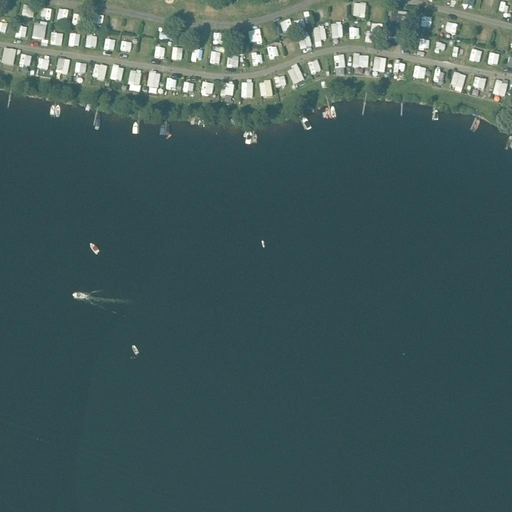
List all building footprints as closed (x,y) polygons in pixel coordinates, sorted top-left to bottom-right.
[(360,5),(360,0),(354,0),(354,18),(366,18),(367,5),(360,5)] [(464,0),(462,10),(472,12),(475,0),(464,0)] [(481,0),(481,7),(492,8),(492,0),(481,0)] [(503,11),(501,17),(508,19),(511,3),(511,0),(501,0),(498,10),(503,11)] [(193,14),(210,15),(211,5),(193,5),(193,14)] [(374,5),(374,15),(385,16),(385,5),(374,5)] [(34,18),(34,7),(22,6),(22,18),(34,18)] [(301,27),(311,26),(309,15),(299,17),(301,27)] [(413,17),(392,15),(389,39),(410,41),(413,17)] [(431,29),(433,16),(428,16),(427,19),(421,19),(420,27),(431,29)] [(332,25),(333,39),(344,38),(342,23),(332,25)] [(44,42),(47,26),(34,24),(32,40),(44,42)] [(383,35),(383,25),(373,24),(373,35),(383,35)] [(152,37),(154,28),(146,26),(144,36),(152,37)] [(481,40),(492,41),(493,30),(482,28),(481,40)] [(317,41),(326,40),(325,30),(316,31),(317,41)] [(50,45),(61,46),(62,35),(51,33),(50,45)] [(86,37),(86,48),(100,48),(100,37),(86,37)] [(132,48),(138,48),(138,37),(121,38),(121,52),(132,52),(132,48)] [(311,37),(284,44),(286,54),(313,47),(311,37)] [(104,51),(117,51),(117,40),(104,40),(104,51)] [(149,55),(151,42),(141,40),(138,53),(149,55)] [(183,62),(184,49),(174,48),(173,61),(183,62)] [(470,61),(485,64),(488,52),(472,49),(470,61)] [(3,66),(15,67),(16,51),(4,50),(3,66)] [(210,67),(222,67),(222,50),(211,50),(210,67)] [(200,64),(200,53),(191,53),(192,64),(200,64)] [(20,66),(31,67),(32,56),(21,55),(20,66)] [(345,55),(334,57),(337,70),(347,68),(345,55)] [(355,68),(366,69),(366,56),(355,55),(355,68)] [(490,55),(489,64),(498,65),(499,56),(490,55)] [(48,68),(48,58),(38,58),(37,76),(43,76),(44,68),(48,68)] [(387,74),(388,59),(376,58),(375,73),(387,74)] [(57,74),(69,76),(70,60),(58,59),(57,74)] [(229,59),(229,69),(237,69),(237,59),(229,59)] [(313,78),(324,74),(319,61),(309,65),(313,78)] [(88,65),(76,63),(74,75),(80,76),(78,83),(84,84),(88,65)] [(414,73),(409,73),(409,63),(395,63),(394,78),(413,79),(414,73)] [(106,81),(108,67),(95,65),(93,79),(106,81)] [(300,67),(289,70),(294,86),(305,83),(300,67)] [(416,67),(414,77),(424,80),(427,69),(416,67)] [(122,84),(124,70),(112,69),(110,82),(122,84)] [(133,71),(130,85),(134,86),(133,93),(140,94),(144,73),(133,71)] [(445,84),(446,72),(435,71),(434,83),(445,84)] [(151,73),(149,88),(160,89),(162,74),(151,73)] [(453,88),(464,90),(467,76),(455,74),(453,88)] [(287,75),(274,79),(279,95),(291,91),(287,75)] [(168,78),(168,90),(177,90),(178,79),(168,78)] [(477,78),(473,96),(484,98),(488,80),(477,78)] [(208,99),(215,99),(216,81),(203,81),(203,96),(208,96),(208,99)] [(262,99),(274,97),(272,82),(260,84),(262,99)] [(492,101),(503,104),(509,85),(498,82),(492,101)] [(242,99),(254,99),(254,83),(243,83),(242,99)] [(222,97),(235,97),(235,85),(223,84),(222,97)]
